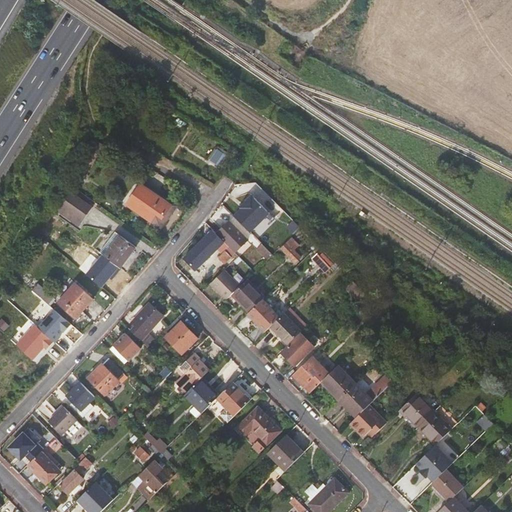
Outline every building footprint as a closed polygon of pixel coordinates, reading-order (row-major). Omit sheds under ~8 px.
[(151,210),(146,217),(162,228),(168,220),(164,217),(172,205),(142,184),(128,204),(136,210),(141,203),(151,210)] [(69,190),(57,211),(82,225),(94,204),(69,190)] [(233,213),(250,232),(270,214),(252,195),(233,213)] [(136,210),(146,217),(151,210),(141,203),(136,210)] [(164,217),(168,220),(178,205),(174,203),(172,205),(164,217)] [(231,219),(218,232),(232,246),(236,251),(249,238),(231,219)] [(136,247),(116,232),(111,239),(115,243),(105,256),(120,268),(136,247)] [(220,249),(209,237),(188,258),(199,270),(220,249)] [(111,239),(100,253),(105,256),(115,243),(111,239)] [(266,258),(272,254),(264,243),(258,247),(266,258)] [(303,259),(288,244),(282,250),(297,265),(303,259)] [(236,251),(232,246),(221,256),(227,262),(237,251),(236,251)] [(320,247),(315,251),(333,269),(337,264),(320,247)] [(17,277),(49,305),(54,298),(48,292),(23,270),(17,277)] [(226,271),(212,285),(229,301),(234,296),(243,287),(226,271)] [(267,299),(250,280),(243,287),(234,296),(251,314),(265,301),(267,299)] [(64,293),(69,287),(64,282),(59,288),(64,293)] [(365,307),(372,299),(354,282),(347,289),(365,307)] [(73,283),(69,287),(64,293),(56,302),(75,319),(92,300),(73,283)] [(251,314),(250,316),(267,333),(272,328),(282,318),(265,301),(251,314)] [(137,324),(133,329),(145,341),(152,334),(149,331),(165,314),(152,302),(135,322),(137,324)] [(56,341),(73,323),(56,308),(39,326),(56,341)] [(296,312),(292,309),(282,318),(272,328),(291,346),(309,327),(301,318),(296,324),(290,318),(296,312)] [(301,318),(296,312),(290,318),(296,324),(301,318)] [(182,322),(177,318),(159,336),(164,341),(166,338),(182,354),(198,338),(182,322)] [(128,331),(116,344),(132,358),(144,345),(128,331)] [(145,341),(150,346),(156,339),(152,334),(145,341)] [(37,345),(47,354),(52,349),(42,340),(37,345)] [(301,345),(298,341),(284,355),(297,368),(308,357),(299,347),(301,345)] [(132,358),(116,344),(113,348),(128,362),(132,358)] [(203,377),(209,371),(200,361),(201,360),(195,354),(180,368),(185,374),(195,384),(203,377)] [(105,363),(104,362),(90,376),(107,394),(122,380),(120,379),(127,372),(112,357),(105,363)] [(325,382),(332,375),(314,357),(296,376),(313,394),(325,382)] [(168,377),(174,371),(170,366),(164,372),(168,377)] [(359,384),(341,366),(332,375),(325,382),(342,400),(359,384)] [(184,376),(194,386),(195,384),(185,374),(184,376)] [(370,395),(359,384),(342,400),(360,418),(371,408),(377,402),(379,400),(396,382),(390,376),(370,395)] [(185,395),(203,413),(218,398),(221,395),(203,377),(195,384),(194,386),(185,395)] [(95,396),(81,381),(69,394),(82,409),(95,396)] [(228,423),(251,401),(234,383),(221,395),(218,398),(227,408),(220,414),(228,423)] [(436,413),(418,396),(402,412),(408,418),(410,417),(421,428),(436,413)] [(85,424),(79,419),(66,405),(51,420),(64,434),(68,429),(74,435),(85,424)] [(259,408),(237,430),(260,453),(282,431),(259,408)] [(371,408),(360,418),(354,425),(367,438),(371,435),(374,432),(378,436),(389,425),(371,408)] [(448,424),(436,413),(421,428),(439,446),(456,428),(450,422),(448,424)] [(27,453),(34,460),(43,451),(47,447),(48,447),(40,440),(42,437),(32,428),(13,448),(23,457),(27,453)] [(287,471),(304,454),(286,436),(269,453),(287,471)] [(151,456),(142,446),(138,450),(147,459),(151,456)] [(43,451),(61,469),(65,465),(47,447),(43,451)] [(34,460),(30,465),(47,483),(61,469),(43,451),(34,460)] [(82,461),(67,476),(69,477),(62,484),(70,492),(72,490),(76,493),(84,486),(80,481),(84,478),(82,476),(96,462),(89,455),(82,461)] [(142,486),(152,498),(175,476),(163,463),(160,466),(156,461),(143,474),(148,479),(142,486)] [(434,486),(416,468),(407,478),(424,496),(434,486)] [(457,498),(468,487),(450,470),(443,477),(437,483),(435,485),(453,502),(457,498)] [(437,483),(443,477),(439,473),(433,479),(437,483)] [(336,479),(329,487),(315,501),(311,505),(317,511),(332,511),(351,494),(336,479)] [(104,488),(97,481),(93,485),(100,493),(104,488)] [(315,501),(329,487),(326,484),(320,490),(315,485),(307,493),(315,501)] [(93,485),(80,499),(93,511),(106,499),(100,493),(93,485)] [(209,500),(215,506),(223,498),(224,497),(218,491),(209,500)] [(309,511),(295,497),(291,501),(302,511),(309,511)] [(470,511),(457,498),(453,502),(442,511),(470,511)]
